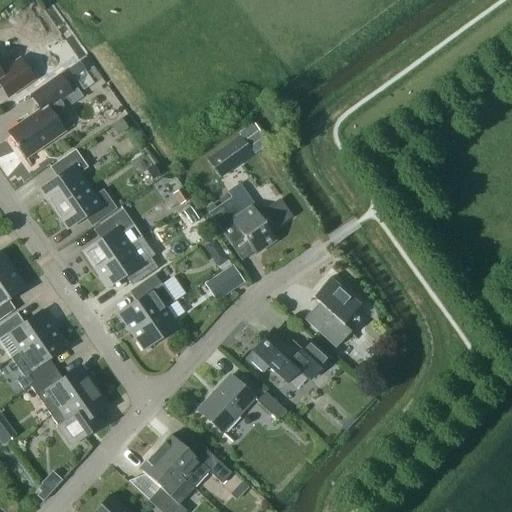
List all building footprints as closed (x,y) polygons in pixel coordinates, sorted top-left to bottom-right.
[(22,56),(2,69),(0,65),(0,86),(8,97),(37,77),(22,56)] [(74,78),(85,70),(79,61),(67,68),(74,78)] [(72,93),(59,75),(30,95),(40,109),(7,132),(26,159),(65,132),(54,117),(61,113),(63,105),(60,101),(65,98),(70,105),(83,97),(78,89),(72,93)] [(110,125),(118,136),(129,129),(121,117),(110,125)] [(268,143),(253,121),(238,132),(240,134),(207,159),(221,177),(268,143)] [(53,209),(82,189),(87,186),(78,174),(87,167),(75,150),(50,167),(56,177),(40,189),(53,209)] [(160,175),(153,165),(146,170),(153,180),(160,175)] [(87,186),(82,189),(53,209),(67,229),(84,217),(91,227),(116,209),(103,190),(94,196),(87,186)] [(173,194),(180,205),(190,198),(182,187),(173,194)] [(274,240),(269,232),(292,216),(280,200),(257,216),(238,187),(228,194),(231,197),(208,213),(231,245),(244,237),(255,254),(274,240)] [(191,207),(184,211),(192,223),(198,218),(191,207)] [(95,269),(129,246),(122,236),(135,227),(122,209),(93,230),(100,239),(83,251),(95,269)] [(129,246),(95,269),(108,288),(125,276),(132,286),(157,268),(150,258),(141,264),(129,246)] [(0,278),(12,270),(0,251),(0,278)] [(214,262),(218,267),(228,260),(224,254),(214,262)] [(245,283),(233,265),(204,284),(216,302),(245,283)] [(0,319),(14,310),(8,300),(25,288),(12,270),(0,278),(0,319)] [(119,314),(131,332),(165,309),(174,303),(154,275),(129,292),(136,302),(119,314)] [(304,319),(335,348),(350,332),(358,322),(357,302),(330,277),(312,298),(318,303),(304,319)] [(165,309),(131,332),(144,350),(177,327),(165,309)] [(17,313),(0,324),(0,339),(8,334),(20,352),(53,329),(41,311),(23,323),(17,313)] [(20,352),(11,358),(23,376),(18,380),(24,390),(30,386),(55,369),(49,359),(66,347),(53,329),(20,352)] [(295,344),(289,344),(276,332),(273,335),(268,335),(268,340),(249,360),(263,373),(269,366),(287,383),(299,370),(310,380),(329,359),(309,340),(301,349),(295,344)] [(30,386),(24,390),(29,397),(35,393),(42,404),(51,416),(60,410),(93,387),(79,367),(62,379),(55,369),(30,386)] [(254,398),(230,376),(198,411),(222,433),(254,398)] [(60,410),(51,416),(58,426),(71,446),(96,428),(109,419),(102,410),(107,407),(93,387),(60,410)] [(256,401),(278,421),(286,411),(265,392),(256,401)] [(11,428),(0,435),(0,441),(3,445),(17,436),(11,428)] [(170,435),(155,452),(194,488),(209,472),(222,484),(231,473),(208,452),(199,461),(170,435)] [(161,511),(186,511),(178,505),(194,488),(155,452),(139,469),(160,488),(148,500),(161,511)] [(242,482),(237,487),(243,494),(249,488),(242,482)] [(51,492),(42,484),(38,489),(41,492),(37,496),(43,501),(51,492)] [(127,511),(110,495),(94,511),(127,511)]
